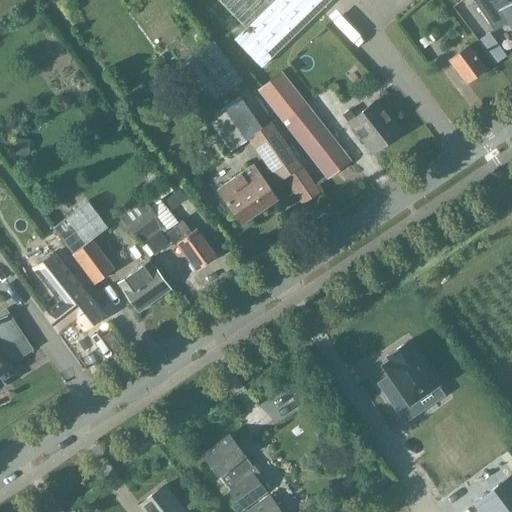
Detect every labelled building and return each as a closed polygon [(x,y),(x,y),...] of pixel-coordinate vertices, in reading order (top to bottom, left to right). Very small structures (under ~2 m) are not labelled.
[(262,68),(331,0),(218,0),(246,28),(234,39),(262,68)] [(473,0),(495,31),(508,23),(511,28),(511,0),(509,3),(507,4),(504,0),(473,0)] [(429,34),(420,41),(425,47),(434,40),(429,34)] [(213,40),(182,62),(184,65),(211,103),(242,81),(213,40)] [(466,83),(486,68),(469,46),(449,60),(466,83)] [(351,161),(282,72),(259,90),(329,179),(351,161)] [(240,95),(206,117),(230,153),(247,142),(257,157),(276,183),(284,177),(300,200),(303,204),(314,195),(320,192),(302,166),(272,121),(262,128),(240,95)] [(373,153),(401,131),(376,101),(355,118),(347,108),(341,113),(373,153)] [(241,223),(277,198),(253,165),(218,189),(241,223)] [(173,208),(186,199),(180,190),(167,200),(173,208)] [(92,239),(108,228),(87,201),(53,227),(95,284),(115,269),(92,239)] [(122,217),(134,233),(141,242),(163,225),(145,201),(122,217)] [(196,270),(217,256),(197,228),(191,232),(183,220),(171,228),(180,240),(177,242),(196,270)] [(54,253),(38,266),(65,302),(64,302),(85,328),(102,315),(54,253)] [(139,311),(170,289),(150,261),(119,283),(139,311)] [(6,309),(0,313),(0,333),(2,336),(0,337),(0,385),(1,384),(2,385),(3,383),(2,382),(1,381),(14,372),(14,373),(16,371),(15,370),(14,370),(10,363),(16,358),(17,359),(32,350),(6,309)] [(391,375),(378,383),(405,422),(419,413),(411,401),(436,384),(407,342),(388,355),(392,360),(384,365),(391,375)] [(303,410),(311,404),(313,403),(315,402),(310,394),(306,388),(304,390),(294,396),(293,397),(297,404),(301,411),(302,410),(303,410)] [(437,489),(509,441),(493,418),(481,426),(474,415),(415,454),(437,489)] [(263,422),(271,437),(283,431),(275,416),(263,422)] [(227,487),(243,509),(268,492),(256,476),(261,473),(256,465),(254,467),(231,436),(205,455),(228,486),(227,487)] [(346,461),(351,467),(364,459),(359,452),(355,445),(342,454),(346,461)] [(487,494),(474,504),(480,511),(511,511),(511,475),(500,484),(487,494)] [(145,511),(185,511),(165,486),(140,505),(145,511)] [(279,511),(268,496),(245,511),(279,511)]
